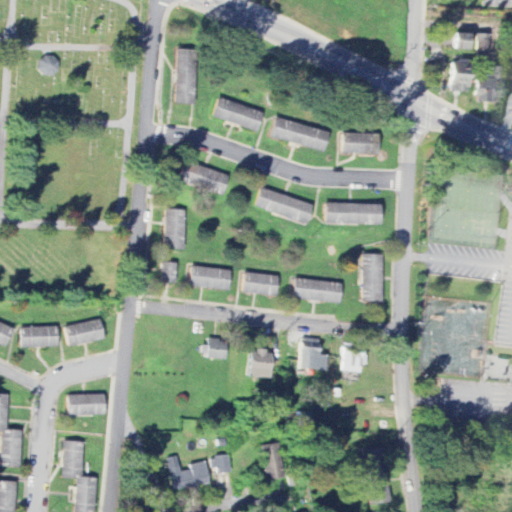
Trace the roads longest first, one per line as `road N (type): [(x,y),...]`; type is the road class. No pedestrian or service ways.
road 1 (residential): [(111,511),(161,0)]
road 2 (residential): [(416,511),(400,333),(413,0)]
road 3 (primary): [(223,0),(511,143)]
road 4 (residential): [(400,333),(128,305)]
road 5 (residential): [(405,182),(309,177),(205,141),(151,132)]
road 6 (residential): [(36,511),(52,389),(79,369),(123,364)]
road 7 (residential): [(164,511),(120,400)]
